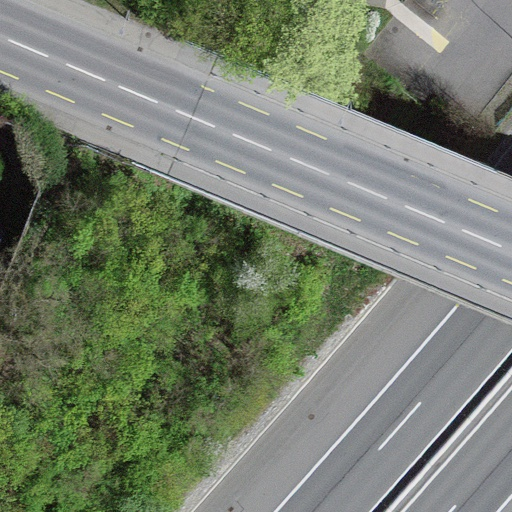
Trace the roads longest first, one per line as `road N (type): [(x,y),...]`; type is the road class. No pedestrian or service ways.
road 1 (secondary): [(0,36),(511,249)]
road 2 (motorway): [(511,296),(322,511)]
